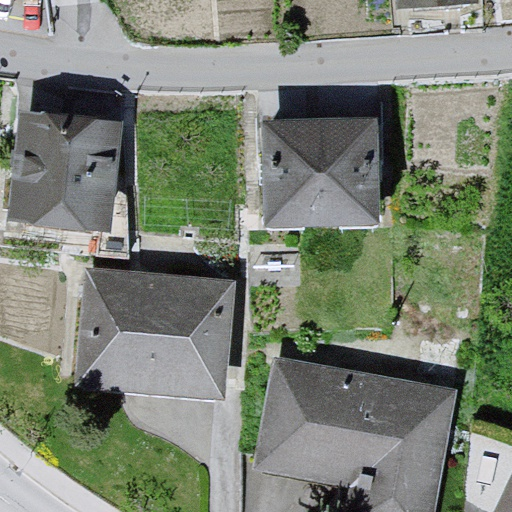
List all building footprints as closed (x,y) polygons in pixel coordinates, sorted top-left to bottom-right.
[(470,0),(394,0),(395,12),(471,7),(470,0)] [(122,121),(34,114),(26,225),(114,232),(122,121)] [(382,131),(281,132),(282,234),(383,233),(382,131)] [(244,282),(101,272),(93,390),(236,400),(244,282)] [(455,511),(479,384),(310,353),(291,454),(374,469),(365,511),(455,511)]
